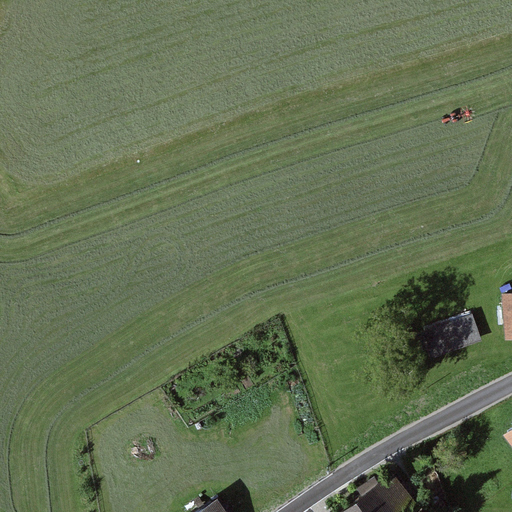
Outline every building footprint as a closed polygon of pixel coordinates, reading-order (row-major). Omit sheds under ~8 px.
[(511,285),(502,286),(505,335),(511,334),(511,285)] [(421,329),(430,355),(482,336),(473,311),(421,329)] [(511,418),(503,425),(511,436),(511,418)] [(338,507),(342,511),(410,511),(422,503),(393,466),(338,507)] [(233,511),(218,490),(185,511),(233,511)]
